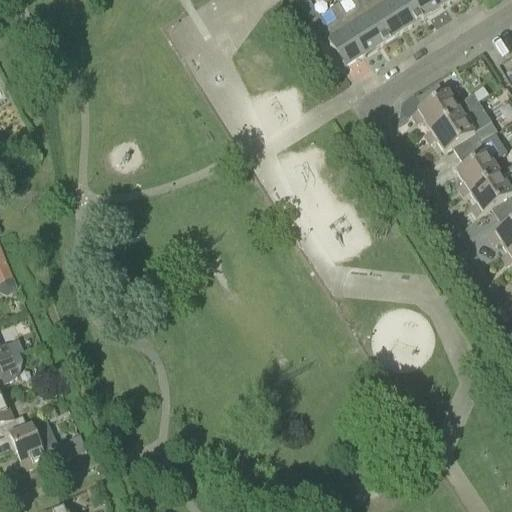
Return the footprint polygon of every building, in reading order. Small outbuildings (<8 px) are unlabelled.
[(403,35),(381,0),(375,0),(365,7),(361,0),(350,0),(349,1),(356,12),(360,10),(384,47),(403,35)] [(381,0),(403,35),(423,22),(408,0),(381,0)] [(408,0),(423,22),(442,10),(435,0),(408,0)] [(435,0),(442,10),(457,0),(435,0)] [(337,24),(341,22),(364,59),(384,47),(360,10),(356,12),(349,1),(330,13),(330,14),(337,24)] [(303,9),(301,10),(311,25),(320,20),(310,5),(303,9)] [(341,22),(337,24),(330,14),(320,21),(320,20),(311,25),(310,26),(318,38),(322,35),(345,72),(364,59),(341,22)] [(456,109),(448,97),(445,99),(438,89),(416,103),(423,113),(412,121),(414,125),(416,124),(419,129),(424,126),(431,137),(461,118),(478,107),(473,98),(456,109)] [(491,127),(478,107),(461,118),(431,137),(424,141),(427,145),(429,144),(432,149),(436,146),(444,158),(453,153),(458,162),(480,148),(474,138),(491,127)] [(480,148),(458,162),(465,172),(456,177),(463,189),(459,192),(461,196),(460,198),(463,202),(470,198),(500,179),(500,178),(492,167),(509,156),(504,147),(487,158),(480,148)] [(491,214),(497,223),(511,213),(511,170),(500,178),(500,179),(470,198),(476,209),(472,212),(474,216),(473,218),(476,222),(482,218),(483,219),(491,214)] [(495,238),(489,242),(492,247),(493,246),(496,250),(501,247),(508,259),(511,255),(511,213),(497,223),(503,233),(495,238)] [(511,255),(508,259),(502,263),(504,267),(506,266),(509,271),(511,268),(511,255)] [(0,287),(6,285),(13,282),(8,268),(0,271),(2,275),(0,276),(0,287)] [(0,366),(13,361),(8,349),(1,352),(0,348),(0,366)] [(0,405),(5,403),(0,391),(0,390),(8,387),(12,383),(16,376),(16,369),(16,368),(23,365),(20,358),(13,361),(0,366),(0,405)] [(0,405),(0,432),(4,442),(27,432),(23,421),(14,425),(5,403),(0,405)] [(4,442),(0,443),(0,460),(15,454),(24,476),(47,467),(43,457),(57,451),(46,425),(27,432),(4,442)]
